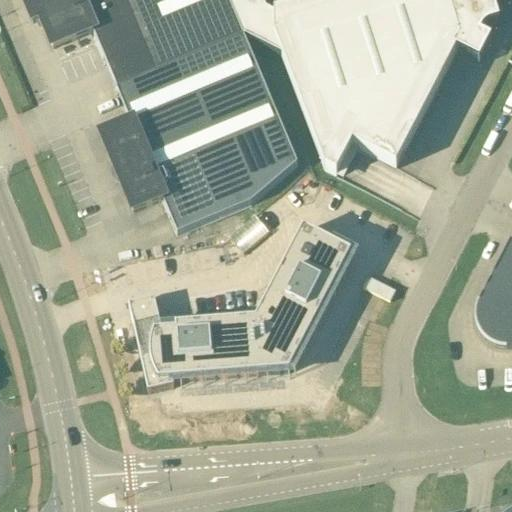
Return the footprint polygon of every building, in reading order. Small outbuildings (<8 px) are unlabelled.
[(118,91),(244,39),(259,32),(252,14),(265,8),(261,0),(23,0),(34,24),(41,21),(54,50),(94,33),(118,91)] [(511,0),(325,0),(277,15),(265,8),(252,14),(259,32),(244,39),(284,57),(326,172),(338,178),(353,147),(398,170),(458,54),(481,66),(493,43),(482,38),(484,36),(485,34),(487,32),(489,30),(490,29),(492,28),(501,26),(497,11),(497,9),(498,8),(500,7),(502,5),(505,4),(511,1),(511,0)] [(244,39),(118,91),(116,92),(131,128),(103,140),(134,213),(162,201),(177,237),(251,207),(297,166),(244,39)] [(304,234),(257,325),(262,375),(262,376),(290,374),(340,277),(350,259),(350,258),(331,248),(304,234)] [(511,243),(479,305),(479,307),(478,308),(478,310),(477,312),(477,315),(477,319),(477,320),(477,324),(478,327),(479,329),(479,330),(481,334),(482,335),(484,338),(485,339),(487,342),(489,343),(492,345),(495,347),(500,348),(503,349),(507,350),(511,349),(511,243)] [(154,304),(130,310),(133,324),(149,394),(173,389),(172,383),(262,376),(262,375),(257,325),(161,332),(158,319),(154,304)]
